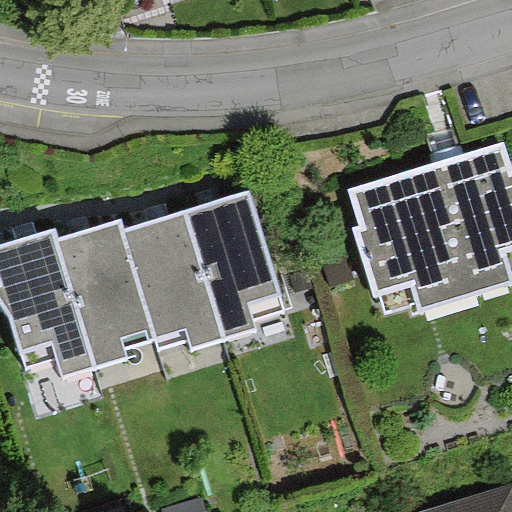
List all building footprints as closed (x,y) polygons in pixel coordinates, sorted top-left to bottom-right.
[(365,222),(354,225),(372,288),(412,277),(420,306),(511,280),(502,250),(511,247),(511,179),(510,180),(501,152),(357,194),(365,222)] [(246,194),(184,213),(222,338),(255,328),(246,299),(275,290),(246,194)] [(222,338),(184,213),(121,232),(152,334),(155,342),(187,332),(192,347),(222,338)] [(152,334),(121,232),(118,221),(54,240),(94,372),(125,363),(119,344),(152,334)] [(94,372),(54,240),(51,231),(0,246),(0,282),(2,289),(0,290),(0,301),(11,320),(25,366),(56,356),(64,381),(94,372)] [(511,511),(511,496),(511,493),(447,511),(511,511)]
